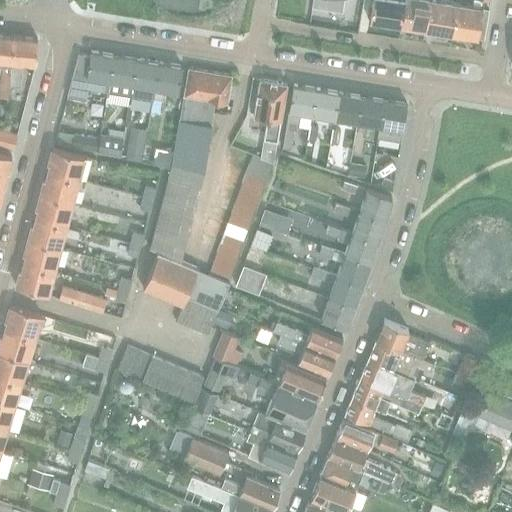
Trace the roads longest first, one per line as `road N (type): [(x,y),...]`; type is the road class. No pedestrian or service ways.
road 1 (residential): [(0,270),(69,26)]
road 2 (residential): [(496,61),(258,21)]
road 3 (residential): [(374,294),(281,511)]
road 4 (residential): [(427,84),(402,212),(374,294)]
road 5 (residential): [(252,54),(69,26)]
road 6 (residential): [(427,84),(252,54)]
road 7 (residential): [(374,294),(511,353)]
